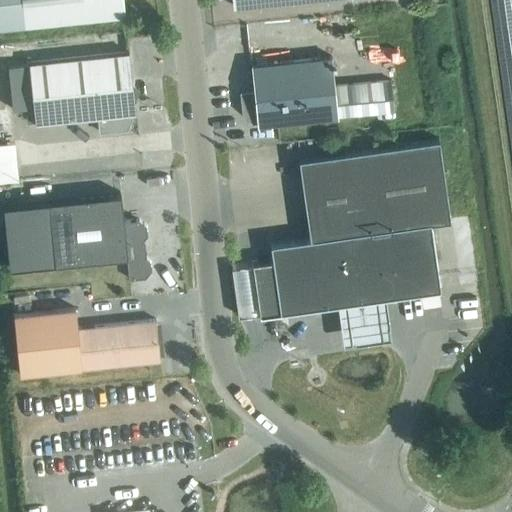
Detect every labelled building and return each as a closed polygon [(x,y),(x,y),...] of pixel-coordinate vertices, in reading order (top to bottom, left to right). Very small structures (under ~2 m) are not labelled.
[(0,0),(0,30),(125,17),(122,0),(0,0)] [(129,53),(28,64),(35,124),(93,118),(95,136),(125,132),(132,113),(135,113),(129,53)] [(254,91),(241,92),(243,114),(253,122),(257,121),(257,126),(337,117),(394,112),(391,79),(334,85),(331,57),(251,66),(254,91)] [(259,315),(279,312),(439,289),(430,223),(450,220),(438,139),(298,159),(309,239),(270,244),(272,260),(252,264),(259,315)] [(15,141),(0,141),(0,181),(17,180),(15,141)] [(120,194),(48,202),(54,264),(126,257),(128,281),(144,279),(150,270),(149,261),(142,255),(141,243),(147,236),(146,226),(138,219),(123,221),(120,194)] [(19,375),(159,361),(155,320),(78,328),(76,311),(13,317),(19,375)]
